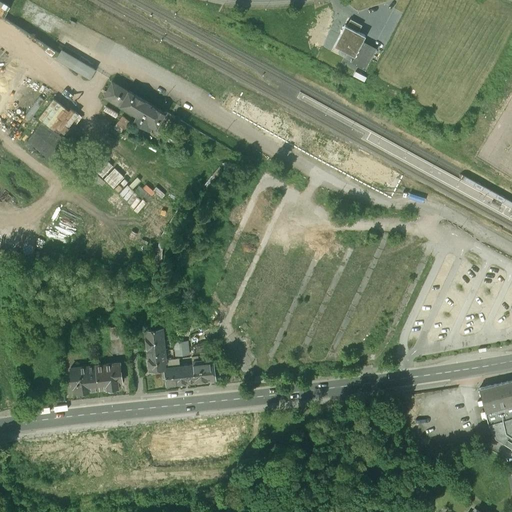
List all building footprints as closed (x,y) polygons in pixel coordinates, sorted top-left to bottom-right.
[(346,23),(345,22),(334,43),(354,53),(362,38),(365,33),(358,30),(362,23),(350,17),(346,23)] [(376,46),(362,38),(354,53),(351,60),(365,67),(376,46)] [(96,67),(63,48),(58,57),(91,76),(96,67)] [(151,103),(129,90),(129,91),(112,81),(104,95),(137,115),(134,120),(148,128),(151,124),(159,129),(163,121),(160,119),(165,112),(151,104),(151,103)] [(70,108),(70,109),(54,97),(39,116),(55,129),(57,126),(64,132),(78,115),(70,108)] [(63,136),(36,116),(22,135),(48,155),(63,136)] [(317,126),(304,155),(344,173),(345,170),(385,188),(394,168),(367,156),(369,150),(317,126)] [(116,325),(109,326),(110,337),(118,336),(117,330),(116,325)] [(162,327),(144,328),(146,342),(164,340),(162,327)] [(175,341),(176,354),(189,352),(188,339),(175,341)] [(164,340),(146,342),(147,354),(165,352),(164,340)] [(165,352),(147,354),(149,371),(157,370),(157,369),(162,368),(165,368),(165,366),(164,360),(166,360),(165,352)] [(209,358),(193,360),(193,363),(195,381),(215,379),(213,362),(210,362),(209,358)] [(119,360),(103,362),(106,386),(114,385),(115,386),(118,386),(119,385),(119,382),(118,381),(117,376),(121,375),(119,360)] [(103,362),(71,366),(73,386),(77,386),(78,393),(83,392),(83,389),(106,386),(103,362)] [(193,363),(180,364),(182,382),(195,381),(193,363)] [(180,364),(165,366),(165,368),(162,368),(163,375),(165,375),(166,385),(174,384),(174,383),(182,382),(180,364)] [(511,380),(479,389),(485,412),(511,405),(511,380)] [(511,405),(485,412),(489,427),(495,438),(511,449),(511,448),(511,405)]
